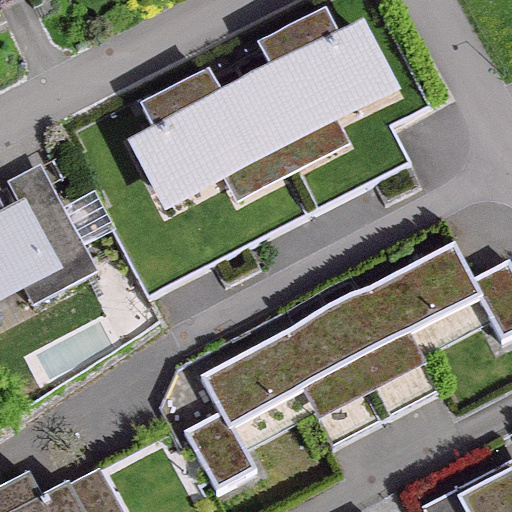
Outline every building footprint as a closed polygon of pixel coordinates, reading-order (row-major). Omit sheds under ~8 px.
[(267,77),(242,90),(308,221),(407,170),(367,94),(380,87),(353,33),(333,43),(321,19),(255,53),(267,77)] [(148,182),(95,209),(144,305),(308,221),(242,90),(216,103),(204,79),(138,113),(150,137),(130,147),(148,182)] [(0,288),(43,266),(15,212),(0,220),(0,288)] [(451,250),(324,317),(352,370),(474,306),(498,350),(511,342),(511,279),(505,267),(469,286),(451,250)] [(352,370),(324,317),(197,383),(216,419),(180,438),(212,500),(253,479),(229,435),(352,370)] [(457,506),(459,511),(511,511),(511,480),(511,478),(457,506)] [(25,481),(0,493),(0,511),(75,511),(64,490),(37,504),(25,481)]
